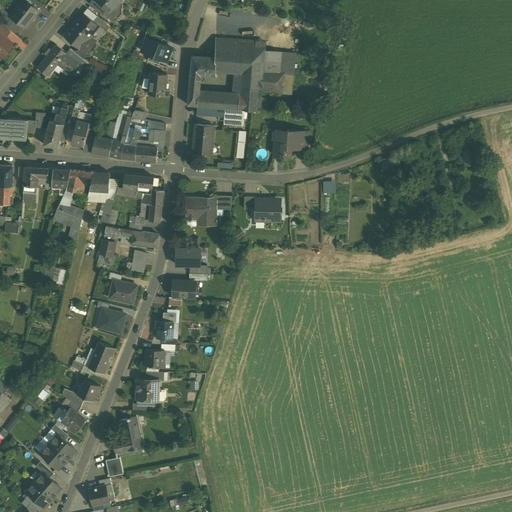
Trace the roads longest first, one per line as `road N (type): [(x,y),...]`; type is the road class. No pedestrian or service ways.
road 1 (residential): [(172,171),(159,265),(61,511)]
road 2 (track): [(306,176),(511,106)]
road 3 (residential): [(172,171),(203,0)]
road 4 (residential): [(0,157),(172,171)]
road 5 (residential): [(172,171),(306,176)]
